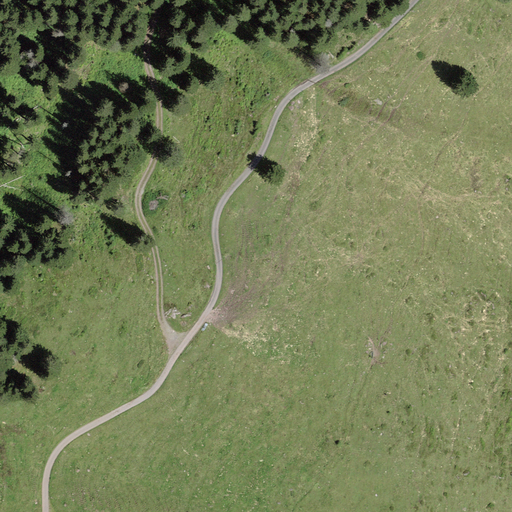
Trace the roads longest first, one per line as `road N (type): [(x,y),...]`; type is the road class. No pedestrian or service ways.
road 1 (track): [(413,0),(357,54),(282,104),(259,155),(216,214),(215,296),(159,384),(53,454),(45,511)]
road 2 (track): [(174,353),(139,208),(139,186),(158,147),(144,47),(161,0)]
